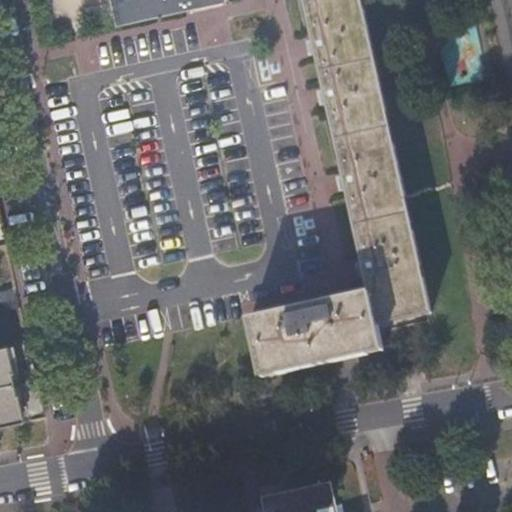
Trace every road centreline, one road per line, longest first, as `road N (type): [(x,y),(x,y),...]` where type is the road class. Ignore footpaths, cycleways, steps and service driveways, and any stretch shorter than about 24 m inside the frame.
road 1 (residential): [(0,8),(99,465)]
road 2 (residential): [(511,396),(99,465)]
